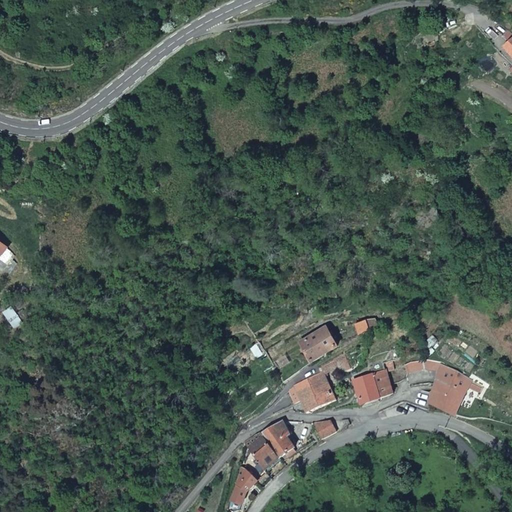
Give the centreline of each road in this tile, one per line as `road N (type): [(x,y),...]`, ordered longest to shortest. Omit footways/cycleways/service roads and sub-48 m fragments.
road 1 (secondary): [(0,120),(47,127),(86,114),(199,26),(255,0)]
road 2 (unclassified): [(380,431),(361,413),(283,415),(236,441),(178,511)]
road 3 (tertiary): [(255,511),(288,473),(332,444),(380,431)]
road 4 (unclassified): [(417,420),(453,436),(511,509)]
